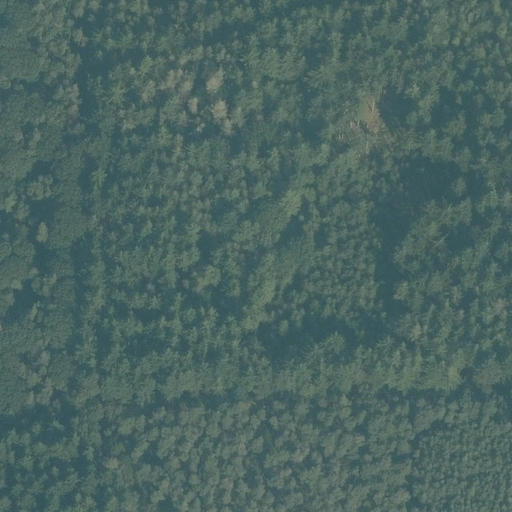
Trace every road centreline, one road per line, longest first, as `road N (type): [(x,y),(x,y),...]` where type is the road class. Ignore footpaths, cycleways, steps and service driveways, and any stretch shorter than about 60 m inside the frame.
road 1 (track): [(0,447),(84,416),(511,396)]
road 2 (track): [(85,0),(68,422)]
road 3 (track): [(389,0),(81,88)]
